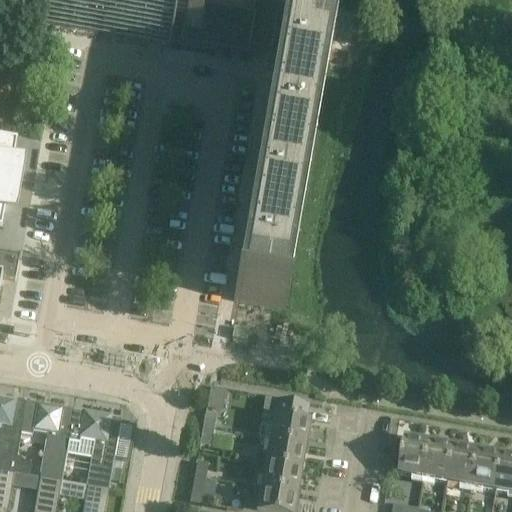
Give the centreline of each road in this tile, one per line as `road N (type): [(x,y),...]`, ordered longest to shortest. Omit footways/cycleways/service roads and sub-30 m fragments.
road 1 (residential): [(42,313),(90,66),(155,78),(221,91),(173,338),(111,326)]
road 2 (residential): [(148,511),(165,411),(148,389),(32,365)]
